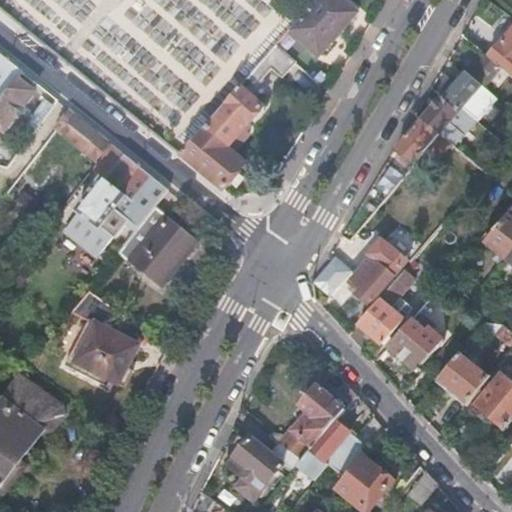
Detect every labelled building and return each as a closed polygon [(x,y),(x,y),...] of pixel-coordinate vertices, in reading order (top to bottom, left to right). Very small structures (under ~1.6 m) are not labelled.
[(318,0),(289,33),(319,59),(356,15),(339,0),(318,0)] [(469,24),(460,39),(478,52),(487,40),(485,38),(484,35),(469,24)] [(511,30),(509,28),(487,59),(502,70),(508,75),(511,77),(511,30)] [(275,49),(247,80),(255,87),(271,70),(282,79),(294,65),(275,49)] [(480,54),(464,74),(486,91),(492,83),(502,70),(487,59),(480,54)] [(0,104),(17,83),(18,81),(22,76),(0,58),(0,104)] [(502,70),(492,83),(498,88),(508,75),(502,70)] [(497,99),(486,91),(464,74),(443,101),(465,117),(468,113),(475,118),(480,122),(497,99)] [(17,83),(0,104),(0,132),(1,134),(3,135),(34,96),(17,83)] [(227,149),(233,154),(248,137),(242,132),(247,127),(263,108),(240,89),(207,126),(229,146),(227,149)] [(41,95),(34,103),(48,114),(54,106),(41,95)] [(440,98),(421,123),(439,137),(448,144),(452,147),(461,135),(462,136),(475,118),(468,113),(465,117),(443,101),(440,98)] [(55,133),(96,167),(110,148),(70,115),(65,120),(61,126),(55,133)] [(421,123),(396,154),(413,168),(425,153),(439,137),(421,123)] [(229,146),(207,126),(181,156),(222,191),(245,165),(233,154),(227,149),(229,146)] [(439,137),(425,153),(434,161),(448,144),(439,137)] [(104,182),(79,214),(123,249),(155,211),(168,195),(110,148),(96,167),(92,173),(104,182)] [(123,249),(117,256),(157,287),(190,248),(175,235),(179,231),(155,211),(123,249)] [(511,211),(485,243),(508,263),(511,257),(511,211)] [(41,229),(34,223),(27,232),(34,238),(41,229)] [(346,248),(336,259),(351,271),(360,260),(346,248)] [(368,306),(396,270),(376,253),(372,258),(370,257),(349,284),(357,290),(353,295),(368,306)] [(335,259),(313,285),(330,298),(351,271),(336,259),(335,259)] [(409,266),(404,273),(412,278),(417,272),(409,266)] [(404,273),(358,326),(383,347),(403,321),(390,310),(414,280),(412,278),(404,273)] [(442,286),(431,298),(442,308),(452,295),(442,286)] [(86,324),(60,368),(106,395),(110,388),(121,394),(130,378),(125,375),(120,371),(124,365),(129,368),(137,353),(115,339),(125,322),(85,295),(70,313),(86,324)] [(412,321),(388,350),(416,373),(441,342),(426,328),(424,331),(412,321)] [(487,325),(479,335),(498,335),(511,347),(511,333),(504,327),(487,325)] [(454,340),(446,349),(450,353),(458,343),(454,340)] [(463,354),(438,384),(468,409),(493,380),(463,354)] [(124,365),(120,371),(125,375),(129,368),(124,365)] [(59,405),(18,376),(0,401),(0,403),(1,405),(0,406),(0,486),(20,460),(40,434),(52,431),(61,417),(59,405)] [(511,384),(505,379),(480,409),(508,432),(511,427),(511,384)] [(335,393),(349,405),(355,398),(342,384),(335,393)] [(292,431),(279,447),(301,465),(309,455),(333,424),(343,412),(316,390),(301,409),(308,415),(295,432),(292,431)] [(333,424),(309,455),(323,465),(327,459),(333,464),(353,440),(333,424)] [(328,469),(344,483),(336,493),(359,511),(370,511),(392,486),(360,459),(366,451),(353,440),(333,464),(327,459),(323,465),(328,469)] [(241,467),(236,474),(244,480),(237,489),(254,502),(282,468),(292,476),(301,465),(279,447),(271,459),(251,443),(236,463),(241,467)] [(20,460),(0,486),(0,493),(4,497),(28,465),(20,460)] [(426,475),(409,497),(424,510),(439,489),(426,475)]
